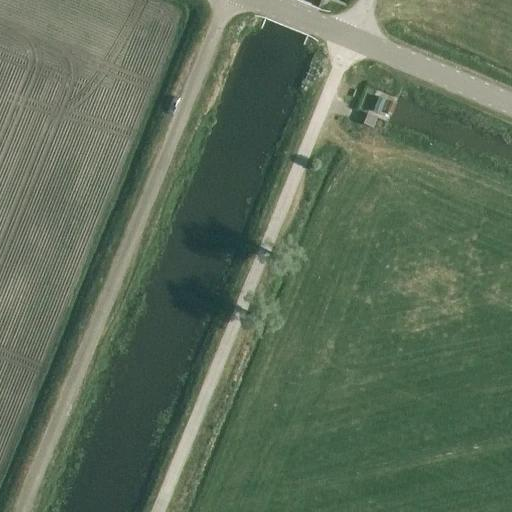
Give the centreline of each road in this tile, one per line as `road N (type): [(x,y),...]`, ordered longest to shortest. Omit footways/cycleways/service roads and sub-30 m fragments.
road 1 (unclassified): [(19,511),(227,0)]
road 2 (unclassified): [(157,511),(350,38)]
road 3 (tertiary): [(511,107),(350,38)]
